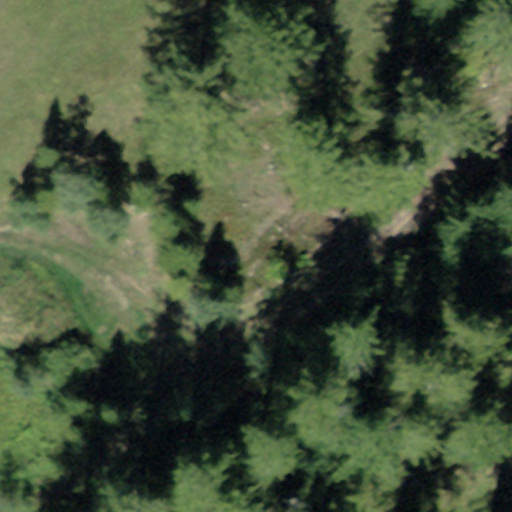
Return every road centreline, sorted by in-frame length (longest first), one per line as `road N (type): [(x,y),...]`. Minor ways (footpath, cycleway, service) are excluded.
road 1 (track): [(511,189),(249,363)]
road 2 (track): [(249,363),(179,358),(92,276),(16,237),(0,239)]
road 3 (track): [(249,363),(26,506),(0,510)]
